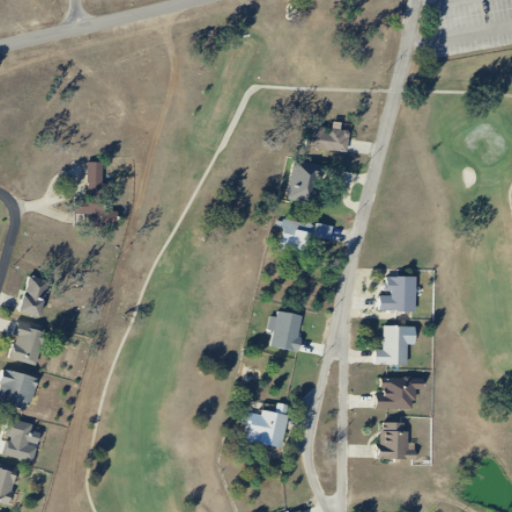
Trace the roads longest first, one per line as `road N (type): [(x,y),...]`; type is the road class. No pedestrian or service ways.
road 1 (residential): [(350,511),(355,288),(417,0)]
road 2 (residential): [(0,46),(189,0)]
road 3 (residential): [(0,316),(23,230),(0,192)]
